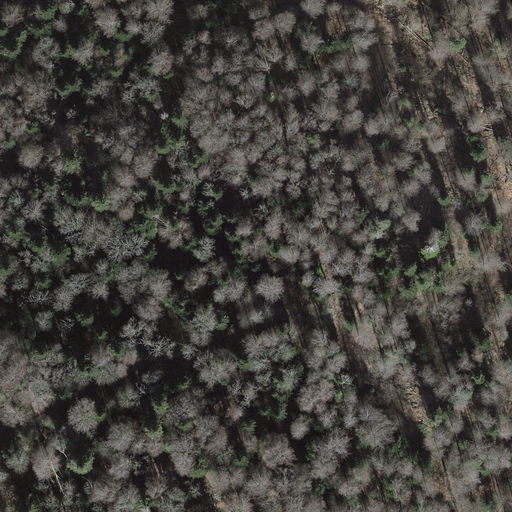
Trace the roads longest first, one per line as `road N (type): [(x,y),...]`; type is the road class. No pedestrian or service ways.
road 1 (track): [(445,506),(425,438),(342,334),(307,308),(275,312),(91,378),(0,434)]
road 2 (track): [(0,468),(210,472),(265,489),(281,511)]
road 3 (track): [(358,0),(511,106)]
